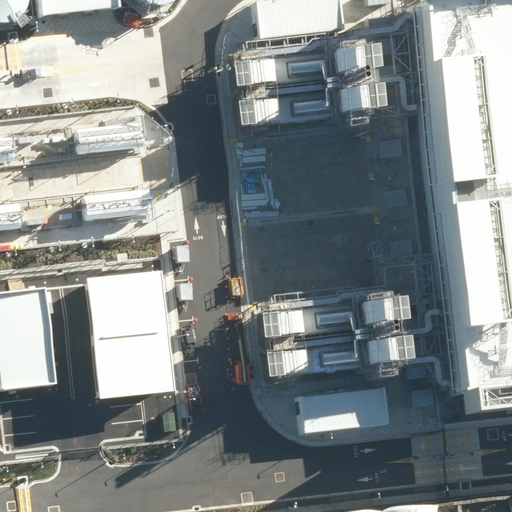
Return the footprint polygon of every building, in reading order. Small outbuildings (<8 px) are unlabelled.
[(0,0),(0,21),(1,21),(6,16),(9,10),(10,4),(9,0),(0,0)] [(108,0),(31,0),(34,18),(110,10),(108,0)] [(120,0),(123,4),(129,7),(136,9),(143,8),(149,5),(154,0),(120,0)] [(511,422),(511,0),(444,0),(381,7),(426,431),(511,422)] [(129,122),(65,129),(68,158),(132,150),(129,122)] [(139,188),(75,195),(78,224),(142,217),(139,188)] [(5,203),(0,203),(0,232),(8,231),(5,203)] [(84,279),(98,400),(174,392),(160,271),(84,279)] [(0,293),(0,391),(57,385),(46,288),(0,293)] [(511,511),(511,497),(492,500),(493,511),(511,511)]
